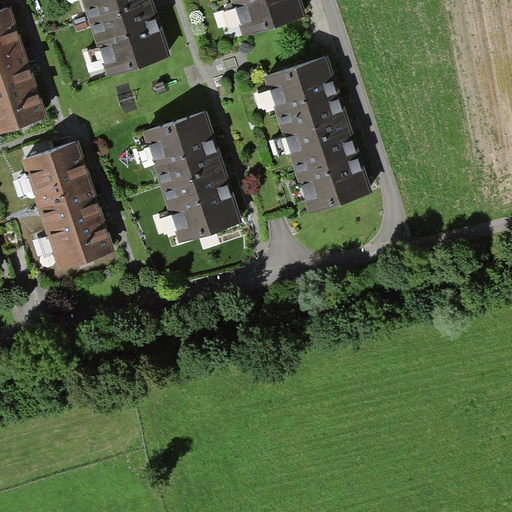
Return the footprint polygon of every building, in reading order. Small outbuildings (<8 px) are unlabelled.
[(86,0),(111,72),(171,52),(155,7),(152,0),(86,0)] [(236,0),(247,32),(309,12),(304,0),(236,0)] [(0,131),(48,115),(27,52),(11,7),(0,11),(0,131)] [(314,210),(371,190),(350,130),(324,57),(267,77),(314,210)] [(177,241),(244,219),(228,172),(208,112),(142,133),(177,241)] [(64,267),(116,249),(95,186),(80,141),(28,159),(64,267)]
